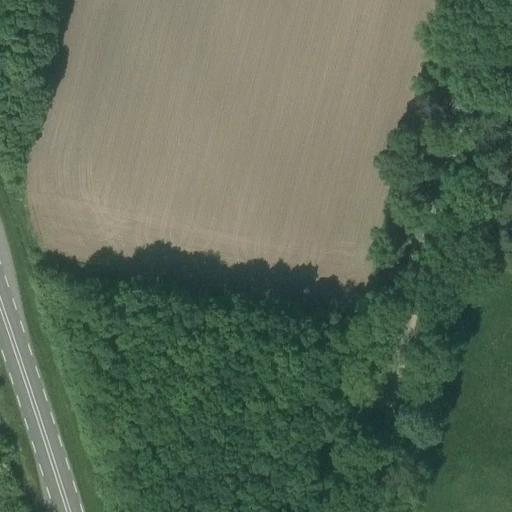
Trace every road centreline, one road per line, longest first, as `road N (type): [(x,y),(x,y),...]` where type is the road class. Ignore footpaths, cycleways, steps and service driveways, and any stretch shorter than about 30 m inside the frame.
road 1 (tertiary): [(359,511),(486,0)]
road 2 (primary): [(67,511),(0,313)]
